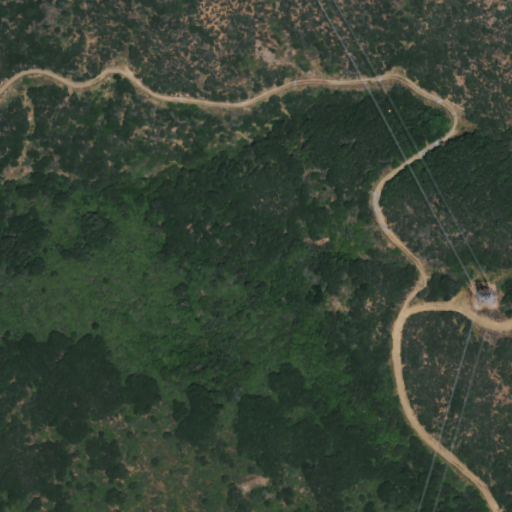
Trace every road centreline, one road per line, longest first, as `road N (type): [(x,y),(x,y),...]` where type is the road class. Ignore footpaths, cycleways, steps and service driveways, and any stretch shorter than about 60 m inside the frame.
road 1 (track): [(496,511),(483,487),(409,409),(396,338),(399,310),(420,269),(373,200),(396,168),(453,130),(454,112),(444,103),(390,74),(296,81),(227,104),(161,98),(118,69),(74,85),(38,70),(19,73),(0,88)]
road 2 (track): [(399,313),(435,302),(491,326),(511,318)]
